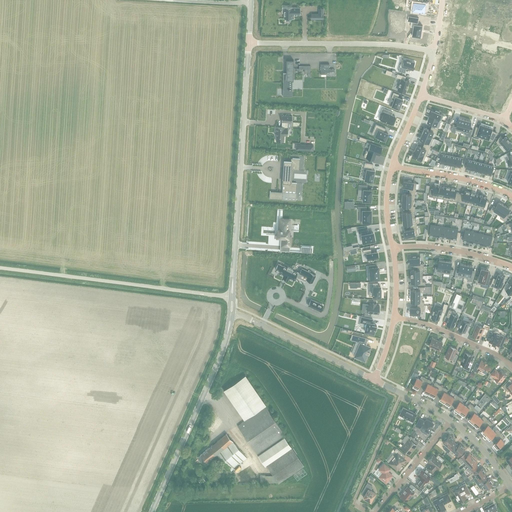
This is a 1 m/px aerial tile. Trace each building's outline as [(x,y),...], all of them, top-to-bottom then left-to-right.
[(426,3),(419,2),(420,1),(421,1),(421,0),(408,0),(408,3),(414,4),(413,10),(425,11),(425,7),(426,8),(427,4),(426,4),(426,3)] [(283,8),(283,13),(284,13),(284,19),(286,19),(286,21),(290,21),(290,19),(294,19),(294,15),(300,15),(300,8),(292,7),(284,7),(284,8),(283,8)] [(409,16),(408,20),(412,21),(411,26),(414,27),(412,35),(421,37),(423,25),(417,24),(417,22),(418,22),(419,18),(409,16)] [(402,58),(398,71),(405,73),(406,68),(412,70),(415,62),(408,60),(402,58)] [(293,81),(293,60),(286,59),(286,73),(283,73),(283,89),(285,89),(285,96),(283,96),(292,96),(292,89),(291,89),(291,88),(289,88),(289,80),(293,81)] [(334,69),(329,69),(329,64),(320,64),(320,72),(321,72),(321,74),(326,74),(326,72),(329,72),(329,71),(334,71),(334,69)] [(397,73),(396,77),(401,79),(397,89),(405,92),(406,88),(407,88),(408,85),(407,85),(409,81),(404,80),(406,76),(397,73)] [(511,75),(504,73),(502,78),(511,81),(511,80),(511,75)] [(474,87),(468,86),(469,83),(465,82),(463,89),(466,90),(464,96),(471,97),(474,87)] [(480,89),(474,87),(471,98),(477,99),(480,89)] [(480,89),(477,99),(484,101),(486,95),(489,96),(491,89),(487,88),(486,90),(480,89)] [(496,99),(495,103),(501,105),(502,102),(503,102),(504,98),(503,98),(504,94),(498,93),(499,90),(495,89),(493,95),(497,96),(496,99)] [(393,92),(391,97),(394,98),(391,106),(399,109),(402,99),(398,97),(399,94),(393,92)] [(382,108),(380,114),(382,115),(380,120),(392,125),(395,116),(391,115),(391,114),(390,114),(391,111),(382,108)] [(432,110),(430,116),(441,121),(443,115),(439,113),(439,112),(436,111),(435,112),(432,110)] [(276,127),(275,136),(276,136),(276,141),(284,142),(284,135),(287,135),(288,128),(287,128),(288,122),(291,122),(292,116),(282,115),(281,122),(282,122),(281,127),(276,127)] [(430,116),(428,122),(433,124),(431,127),(438,129),(441,121),(430,116),(429,116),(430,116)] [(453,124),(451,131),(455,133),(456,130),(462,131),(465,119),(459,118),(457,125),(453,124)] [(465,119),(462,131),(466,133),(465,135),(470,137),(473,129),(469,128),(471,121),(465,119)] [(376,124),(373,129),(377,131),(375,136),(385,140),(386,140),(387,137),(386,137),(388,133),(384,132),(386,128),(376,124)] [(483,137),(486,126),(485,126),(484,126),(481,124),(479,130),(475,129),(473,137),(478,139),(479,135),(483,137)] [(488,127),(486,126),(483,137),(493,140),(497,133),(491,131),(492,128),(488,127)] [(425,128),(423,134),(434,138),(431,137),(434,132),(436,133),(438,129),(431,127),(430,130),(425,128)] [(423,134),(420,139),(425,141),(424,144),(430,147),(434,138),(423,134)] [(503,138),(500,135),(496,142),(499,146),(501,144),(506,150),(511,145),(511,143),(506,136),(503,138)] [(366,150),(364,157),(373,160),(376,154),(379,155),(382,147),(370,143),(368,151),(366,150)] [(415,150),(415,151),(426,156),(430,147),(424,144),(422,148),(417,145),(415,151),(415,150)] [(415,151),(412,156),(415,158),(419,160),(419,159),(423,161),(426,156),(415,151)] [(283,171),(282,180),(285,181),(285,190),(296,191),(297,183),(292,183),(293,170),(299,170),(300,159),(292,158),(292,161),(284,161),(283,169),(284,169),(284,171),(283,171)] [(365,163),(364,166),(367,167),(367,169),(366,169),(364,180),(372,182),(372,181),(373,178),(373,177),(374,175),(374,174),(374,171),(375,170),(374,170),(371,169),(372,168),(373,164),(365,163)] [(416,189),(416,183),(411,182),(411,181),(407,180),(407,181),(404,181),(403,187),(410,188),(409,191),(416,191),(416,189)] [(362,201),(371,201),(371,190),(366,189),(367,185),(359,185),(358,189),(363,189),(362,201)] [(438,198),(440,186),(437,185),(434,185),(433,189),(430,189),(429,196),(432,197),(438,198)] [(458,202),(460,193),(456,192),(457,189),(451,188),(449,200),(455,201),(458,202)] [(414,200),(414,194),(416,194),(416,191),(409,191),(409,194),(403,194),(402,200),(414,200)] [(467,204),(471,193),(465,191),(464,194),(460,193),(458,202),(462,203),(467,204)] [(473,206),(476,194),(471,193),(467,204),(473,206)] [(478,207),(481,195),(479,195),(478,195),(476,194),(473,206),(478,207)] [(487,210),(489,201),(486,201),(487,197),(484,197),(484,196),(481,195),(478,207),(484,209),(487,210)] [(414,206),(414,200),(402,200),(402,206),(409,206),(409,209),(415,209),(415,206),(414,206)] [(499,213),(504,205),(499,202),(495,207),(493,206),(489,211),(492,213),(494,210),(499,213)] [(506,214),(509,208),(504,205),(499,213),(502,215),(500,218),(505,221),(508,215),(506,214)] [(362,216),(362,222),(371,222),(371,210),(366,210),(366,206),(358,206),(358,210),(360,210),(360,216),(362,216)] [(414,217),(414,212),(415,211),(415,209),(409,209),(409,212),(402,212),(403,218),(416,217),(414,217)] [(417,226),(416,217),(403,218),(404,224),(410,224),(410,227),(417,226)] [(277,230),(277,238),(282,238),(282,246),(290,247),(290,238),(288,238),(289,231),(286,231),(286,224),(279,223),(279,230),(277,230)] [(438,226),(430,225),(429,236),(436,237),(438,226)] [(418,234),(417,228),(417,226),(410,227),(411,229),(405,231),(406,237),(409,236),(409,237),(413,236),(413,235),(418,234)] [(444,226),(438,226),(436,237),(443,238),(444,226)] [(451,227),(444,226),(443,238),(450,239),(451,227)] [(375,240),(373,233),(368,234),(367,231),(368,231),(367,227),(358,229),(359,233),(361,232),(362,235),(361,235),(363,243),(375,240)] [(458,228),(451,227),(450,239),(457,240),(458,228)] [(472,231),(465,230),(463,241),(470,243),(472,231)] [(479,233),(472,231),(470,243),(476,244),(479,233)] [(479,233),(476,244),(483,246),(486,235),(479,233)] [(493,236),(486,235),(483,246),(490,248),(493,236)] [(371,249),(363,250),(363,254),(366,253),(367,261),(373,260),(372,258),(378,258),(377,253),(377,251),(376,252),(371,252),(371,249)] [(417,264),(417,267),(424,266),(424,263),(421,263),(420,257),(416,258),(416,257),(412,257),(412,258),(410,258),(411,264),(417,264)] [(444,273),(445,261),(439,260),(438,267),(435,267),(434,274),(437,274),(438,272),(444,273)] [(452,262),(445,261),(444,273),(449,274),(449,276),(452,277),(454,269),(451,269),(452,262)] [(299,278),(301,274),(300,273),(297,272),(296,273),(292,271),(293,269),(287,267),(287,268),(278,264),(276,269),(279,271),(279,273),(283,275),(282,277),(288,280),(289,278),(293,280),(295,276),(299,278)] [(379,279),(378,267),(375,267),(374,264),(366,265),(367,273),(370,272),(370,279),(379,279)] [(464,277),(467,265),(461,264),(459,269),(456,269),(455,277),(458,278),(458,276),(464,277)] [(473,266),(467,265),(464,277),(468,278),(467,280),(473,281),(475,273),(472,272),(473,266)] [(424,270),(424,266),(417,267),(417,270),(411,270),(411,276),(423,276),(422,270),(424,270)] [(486,278),(488,270),(482,268),(479,281),(482,282),(481,286),(487,288),(490,279),(486,278)] [(302,269),(300,273),(301,274),(307,277),(306,279),(312,282),(315,275),(302,269)] [(493,278),(490,285),(499,289),(501,286),(502,286),(504,281),(502,281),(504,276),(499,274),(497,277),(497,279),(493,278)] [(423,281),(423,276),(411,276),(411,282),(418,282),(418,285),(426,285),(425,281),(423,281)] [(378,283),(369,283),(369,291),(373,291),(372,296),(381,297),(381,292),(380,292),(380,286),(378,286),(378,283)] [(411,289),(411,295),(420,296),(420,295),(420,292),(423,292),(423,290),(424,290),(424,287),(418,287),(418,290),(411,289)] [(423,296),(420,295),(420,296),(411,295),(411,301),(418,302),(418,305),(424,305),(424,302),(422,302),(423,296)] [(311,299),(308,305),(320,311),(323,305),(311,299)] [(365,311),(364,315),(371,316),(371,312),(378,313),(379,306),(376,306),(376,303),(370,302),(370,305),(368,305),(367,312),(365,311)] [(435,306),(431,317),(439,320),(442,311),(445,313),(448,304),(444,303),(442,308),(435,306)] [(424,311),(424,305),(418,305),(417,308),(411,307),(410,313),(413,314),(413,315),(418,315),(418,314),(421,314),(422,311),(424,311)] [(455,314),(456,312),(449,309),(446,316),(449,318),(446,324),(454,327),(458,316),(455,314)] [(361,317),(360,320),(361,321),(361,322),(364,323),(363,326),(366,327),(365,331),(374,333),(375,329),(376,329),(376,325),(373,324),(373,323),(372,323),(372,319),(366,318),(361,317)] [(463,319),(458,329),(465,332),(468,325),(472,326),(474,321),(468,319),(467,321),(463,319)] [(483,327),(477,325),(472,335),(480,339),(482,333),(485,335),(489,326),(484,324),(483,327)] [(499,346),(503,336),(499,334),(499,333),(499,332),(498,332),(498,331),(497,331),(496,331),(495,331),(494,332),(493,333),(490,332),(487,339),(490,341),(489,342),(493,343),(492,344),(495,345),(496,344),(499,346)] [(353,334),(352,339),(355,340),(358,341),(356,346),(358,347),(354,356),(356,357),(356,358),(360,360),(361,359),(365,361),(371,347),(366,345),(368,338),(353,334)] [(443,343),(432,338),(429,346),(438,350),(436,353),(440,354),(443,347),(441,346),(443,343)] [(450,346),(445,356),(452,359),(452,361),(455,362),(458,356),(455,354),(457,349),(450,346)] [(472,356),(465,353),(461,363),(465,365),(464,368),(469,371),(472,364),(469,363),(472,356)] [(481,360),(479,364),(476,363),(473,370),(478,372),(479,370),(486,373),(490,365),(487,363),(488,363),(484,361),(484,362),(481,360)] [(495,369),(491,374),(495,378),(500,383),(506,375),(501,371),(499,373),(498,372),(495,369)] [(266,405),(245,375),(223,390),(244,420),(266,405)] [(414,382),(413,386),(418,388),(421,384),(423,385),(427,378),(422,376),(420,379),(417,377),(416,379),(415,378),(413,382),(414,382)] [(427,378),(423,385),(426,386),(424,391),(429,394),(433,385),(430,384),(432,381),(427,378)] [(511,382),(511,383),(509,380),(503,387),(506,391),(508,389),(511,394),(511,382)] [(435,382),(433,385),(429,394),(434,396),(437,392),(439,393),(443,387),(435,382)] [(442,395),(439,399),(444,402),(449,394),(446,392),(448,390),(443,387),(439,393),(442,395)] [(449,394),(444,402),(450,405),(452,401),(455,403),(459,396),(454,393),(452,396),(449,394)] [(457,404),(454,408),(459,412),(465,404),(462,402),(464,400),(459,396),(455,403),(457,404)] [(465,404),(459,412),(464,415),(467,411),(469,413),(474,407),(475,407),(470,403),(467,406),(465,404)] [(237,426),(257,455),(265,466),(267,465),(278,482),(303,465),(284,437),(285,436),(265,407),(237,426)] [(472,415),(468,419),(473,423),(479,416),(476,414),(479,411),(474,407),(469,413),(472,415)] [(413,413),(403,408),(399,415),(413,422),(416,415),(413,414),(413,413)] [(479,416),(473,423),(477,427),(481,423),(483,425),(488,420),(484,415),(482,418),(479,416)] [(425,421),(420,418),(416,425),(428,432),(432,426),(433,425),(433,424),(426,420),(425,421)] [(485,427),(481,431),(485,435),(492,428),(490,426),(492,424),(488,420),(483,425),(485,427)] [(492,428),(485,435),(490,439),(493,436),(495,438),(501,433),(497,429),(495,431),(492,428)] [(231,471),(247,458),(232,441),(226,433),(200,454),(201,455),(198,457),(204,465),(207,462),(217,454),(231,471)] [(497,440),(493,443),(497,448),(500,446),(501,447),(504,444),(503,443),(505,442),(502,439),(505,437),(501,433),(495,438),(497,440)] [(401,447),(410,454),(415,447),(416,445),(414,443),(416,441),(410,436),(409,437),(406,434),(403,438),(406,441),(401,447)] [(445,440),(443,443),(445,445),(443,448),(448,452),(453,446),(451,444),(454,439),(449,435),(447,438),(446,437),(444,439),(445,440)] [(453,446),(448,452),(452,456),(455,454),(458,456),(465,448),(460,444),(456,448),(453,446)] [(397,453),(389,463),(397,470),(405,460),(403,458),(405,455),(396,448),(394,451),(397,453)] [(462,455),(457,460),(461,464),(463,462),(466,464),(474,457),(472,455),(471,455),(469,453),(467,455),(465,453),(462,455)] [(442,462),(441,462),(444,459),(438,455),(436,457),(433,455),(428,461),(430,463),(427,468),(433,473),(436,468),(437,469),(442,462)] [(474,457),(466,464),(468,467),(466,469),(470,474),(474,470),(477,467),(475,465),(478,462),(476,460),(474,457)] [(386,483),(392,475),(388,472),(390,469),(384,464),(379,469),(383,473),(379,477),(386,483)] [(476,477),(473,479),(476,483),(483,479),(481,476),(486,473),(482,468),(474,474),(476,477)] [(430,476),(421,469),(416,475),(420,478),(416,483),(421,487),(430,476)] [(483,479),(476,483),(480,488),(482,486),(485,489),(486,490),(488,488),(487,487),(493,483),(489,478),(485,481),(483,479)] [(372,486),(367,483),(363,491),(366,493),(363,497),(367,500),(369,501),(370,502),(371,500),(373,501),(375,498),(373,497),(375,493),(370,490),(372,486)] [(465,484),(460,487),(461,488),(454,492),(457,497),(456,499),(457,501),(458,501),(459,502),(460,501),(461,502),(463,501),(463,499),(466,498),(465,496),(470,493),(465,484)] [(413,491),(407,486),(400,496),(407,501),(415,492),(418,494),(420,491),(415,487),(413,491)] [(450,500),(447,494),(433,501),(438,511),(439,511),(445,509),(443,504),(450,500)]
